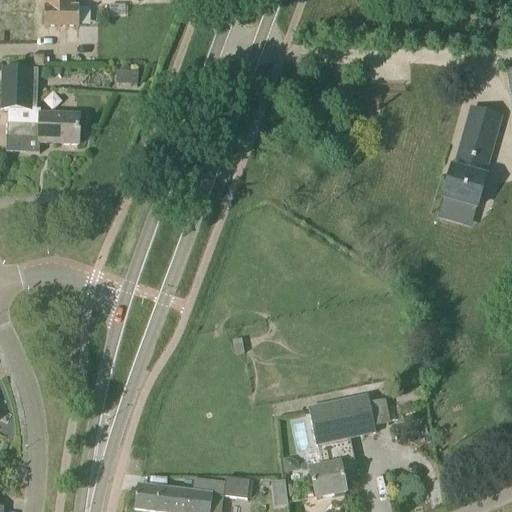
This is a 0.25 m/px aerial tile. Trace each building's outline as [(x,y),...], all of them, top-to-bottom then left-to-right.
[(44,0),(45,8),(44,8),(44,28),(79,28),(79,9),(73,8),(73,0),(44,0)] [(30,68),(44,68),(44,57),(29,58),(30,68)] [(39,126),(40,112),(31,112),(33,73),(2,72),(1,111),(7,111),(7,124),(39,126)] [(41,115),(41,112),(40,112),(39,126),(7,124),(7,139),(38,141),(38,146),(78,147),(79,115),(41,115)] [(484,178),(494,146),(465,137),(455,169),(453,168),(443,199),(458,204),(477,210),(486,179),(484,178)] [(319,469),(309,472),(315,501),(346,495),(343,482),(357,480),(349,440),(376,435),(375,430),(370,406),(368,399),(308,410),(319,469)] [(220,511),(223,500),(246,503),(249,483),(225,480),(224,486),(194,482),(192,495),(137,487),(134,511),(142,511),(220,511)]
